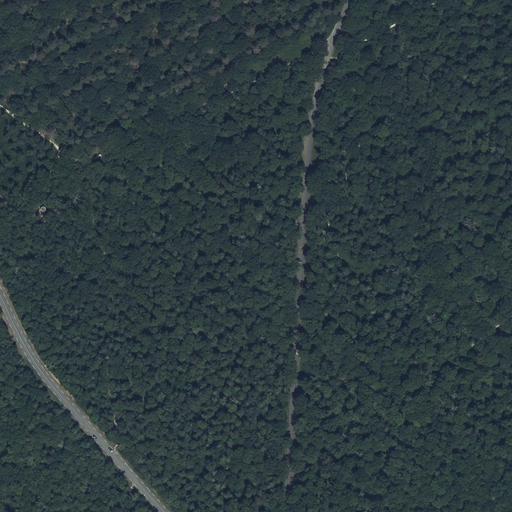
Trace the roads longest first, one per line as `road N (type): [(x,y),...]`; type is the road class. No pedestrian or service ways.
road 1 (unclassified): [(352,0),(311,115),(287,511)]
road 2 (secondary): [(0,294),(33,360),(163,511)]
road 3 (track): [(83,163),(328,50)]
